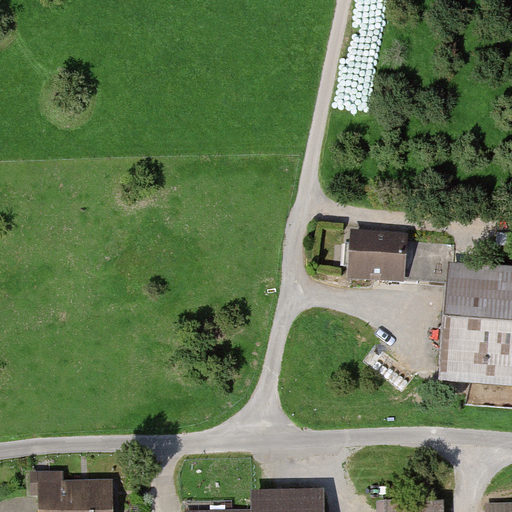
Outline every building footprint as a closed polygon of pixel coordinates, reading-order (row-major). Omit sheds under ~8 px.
[(414,226),(353,222),(350,276),(411,280),(414,226)] [(511,268),(455,263),(444,387),(511,393),(511,268)] [(119,511),(118,477),(46,482),(48,511),(119,511)] [(331,511),(331,488),(261,489),(261,511),(331,511)] [(450,511),(450,499),(385,502),(385,511),(450,511)] [(511,511),(511,502),(488,503),(488,511),(511,511)]
